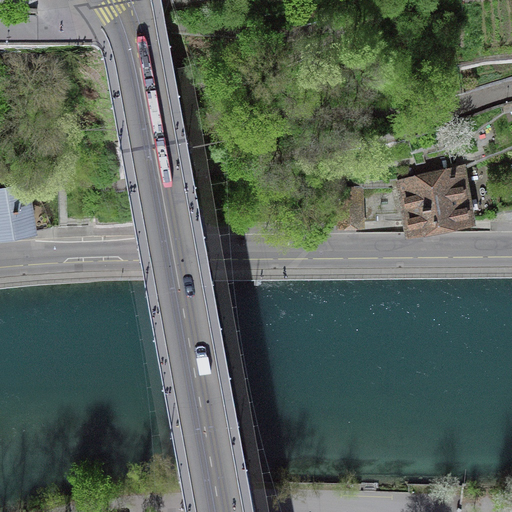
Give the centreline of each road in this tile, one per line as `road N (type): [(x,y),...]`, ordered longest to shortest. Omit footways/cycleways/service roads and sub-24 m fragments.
road 1 (tertiary): [(219,511),(140,72),(116,0)]
road 2 (residential): [(511,249),(0,260)]
road 3 (residential): [(99,511),(407,504),(435,511)]
